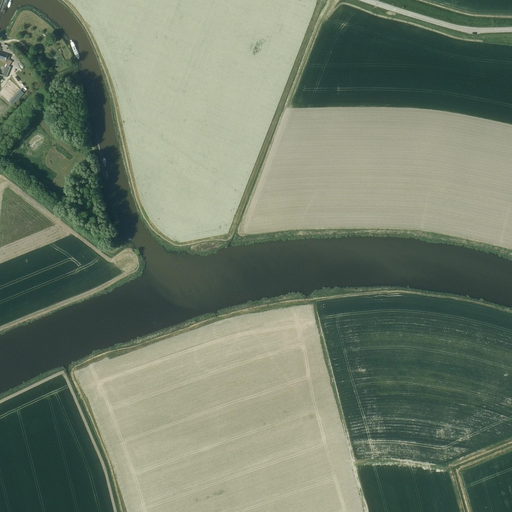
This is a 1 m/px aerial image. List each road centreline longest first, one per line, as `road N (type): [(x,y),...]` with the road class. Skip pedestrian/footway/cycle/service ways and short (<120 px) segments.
road 1 (track): [(365,511),(311,306)]
road 2 (tertiary): [(511,29),(461,29),(365,0)]
